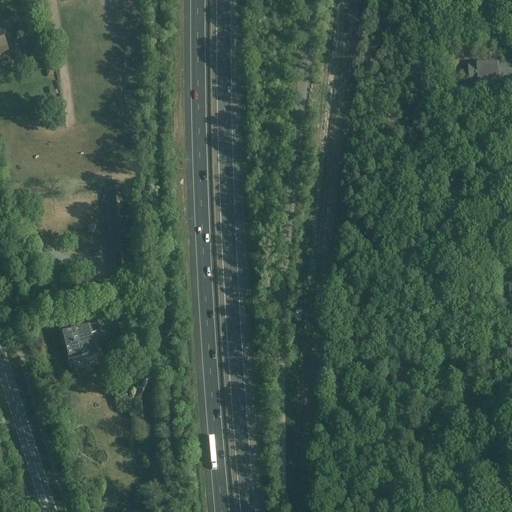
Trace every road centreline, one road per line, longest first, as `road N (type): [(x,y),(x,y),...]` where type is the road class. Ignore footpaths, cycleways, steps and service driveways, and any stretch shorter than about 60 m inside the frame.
road 1 (unclassified): [(283,511),(275,491),(311,0)]
road 2 (motorway): [(197,0),(202,236),(222,511)]
road 3 (motorway): [(247,511),(223,0)]
road 4 (primary): [(49,511),(0,357)]
